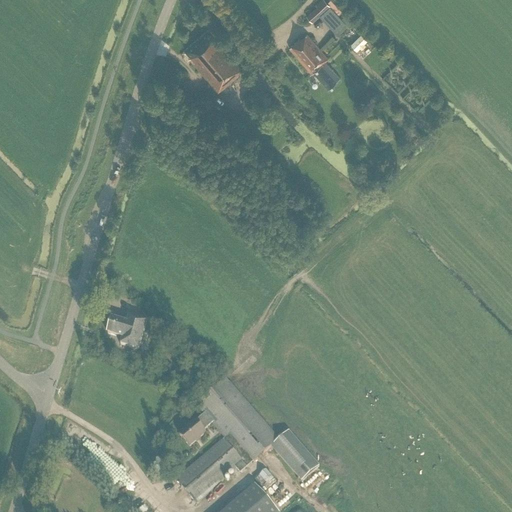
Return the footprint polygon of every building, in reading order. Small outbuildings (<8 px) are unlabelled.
[(306,17),(312,23),(330,7),(323,0),(321,0),(315,6),(317,8),(306,17)] [(192,63),(218,93),(239,75),(237,74),(245,67),(225,45),(227,44),(222,38),(219,41),(209,29),(184,51),(194,62),(192,63)] [(351,42),(358,49),(369,38),(362,31),(351,42)] [(341,80),(326,63),(329,60),(307,35),(301,40),(300,40),(289,49),(312,75),(314,73),(329,91),(341,80)] [(120,345),(137,350),(146,322),(127,317),(126,323),(111,319),(107,333),(122,338),(120,345)] [(184,429),(185,430),(178,435),(188,447),(205,433),(203,431),(211,424),(224,438),(175,480),(195,504),(242,464),(246,468),(253,462),(278,440),(226,379),(195,406),(203,415),(195,421),(194,420),(184,429)] [(275,481),(266,471),(254,480),(261,488),(263,486),(266,489),(275,481)] [(144,511),(149,511),(152,509),(124,483),(119,489),(144,511)] [(277,511),(254,485),(222,511),(277,511)]
